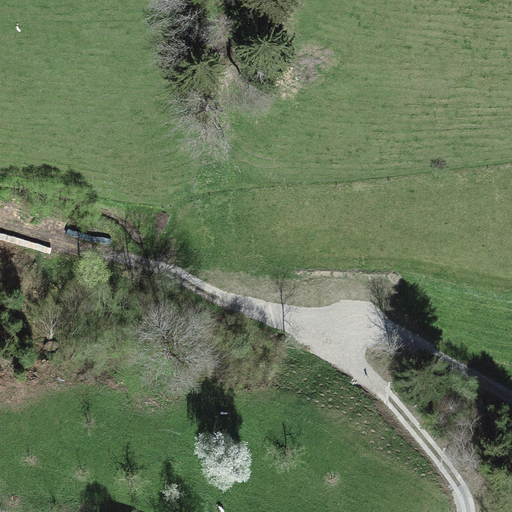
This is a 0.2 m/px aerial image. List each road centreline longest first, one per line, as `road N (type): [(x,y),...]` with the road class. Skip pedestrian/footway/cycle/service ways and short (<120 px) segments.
road 1 (track): [(466,511),(460,487),(362,368),(351,343),(365,329),(394,332),(511,396)]
road 2 (track): [(356,335),(257,312),(162,270),(7,227)]
